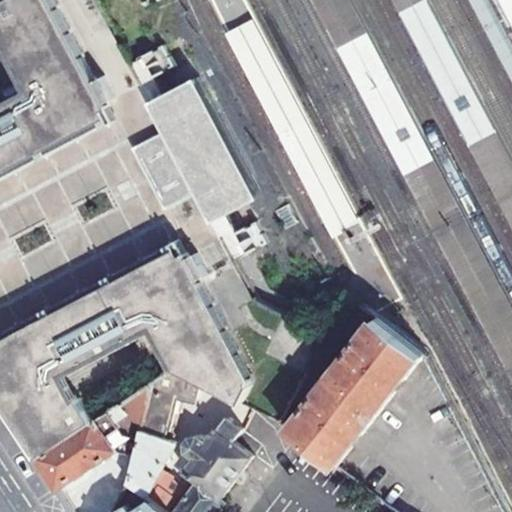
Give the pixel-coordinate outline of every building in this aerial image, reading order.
[(30,142),(34,148),(113,106),(110,102),(118,98),(107,76),(99,80),(57,0),(1,0),(0,1),(0,18),(39,92),(0,111),(0,157),(1,157),(2,159),(5,160),(8,161),(11,160),(14,157),(15,154),(15,152),(14,150),(30,142)] [(427,0),(425,0),(398,15),(462,142),(495,126),(427,0)] [(511,37),(492,0),(466,0),(511,85),(511,37)] [(511,0),(495,0),(501,11),(510,28),(511,31),(511,0)] [(333,233),(357,219),(254,18),(228,31),(333,233)] [(367,33),(337,49),(401,176),(434,160),(367,33)] [(134,146),(167,208),(177,203),(197,192),(204,205),(212,220),(216,228),(232,260),(247,252),(257,247),(276,238),(275,235),(273,232),(269,224),(265,216),(255,199),(257,198),(262,195),(259,191),(243,159),(224,124),(217,110),(199,75),(184,83),(163,93),(154,76),(176,65),(164,43),(142,55),(129,61),(146,94),(149,101),(157,116),(165,130),(134,146)] [(0,157),(0,182),(120,120),(113,106),(42,144),(34,148),(30,142),(14,150),(15,152),(15,154),(14,157),(11,160),(8,161),(5,160),(2,159),(1,157),(0,157)] [(0,334),(0,350),(65,317),(68,324),(114,300),(110,294),(190,252),(183,239),(12,328),(0,334)] [(66,374),(152,327),(175,370),(199,383),(246,409),(254,385),(252,382),(256,380),(204,279),(212,275),(210,271),(200,253),(192,257),(190,252),(110,294),(114,300),(68,324),(65,317),(0,350),(0,396),(16,420),(26,435),(40,458),(93,424),(66,374)] [(325,337),(285,316),(266,352),(306,373),(325,337)] [(376,316),(288,430),(308,446),(335,468),(398,387),(423,354),(376,316)] [(175,370),(155,386),(153,392),(176,397),(194,400),(199,383),(175,370)] [(44,464),(61,488),(90,470),(119,452),(137,456),(145,426),(153,392),(155,386),(93,424),(40,458),(44,464)] [(176,397),(153,392),(145,426),(162,435),(164,424),(169,428),(176,397)] [(190,490),(174,511),(211,511),(252,457),(234,443),(241,433),(241,430),(228,420),(224,420),(207,445),(198,439),(189,439),(185,445),(187,452),(177,466),(197,479),(190,490)] [(162,435),(145,426),(137,456),(131,483),(155,502),(170,511),(174,511),(190,490),(161,469),(176,443),(162,435)] [(168,511),(170,511),(155,502),(139,511),(133,511),(129,505),(117,511),(168,511)]
